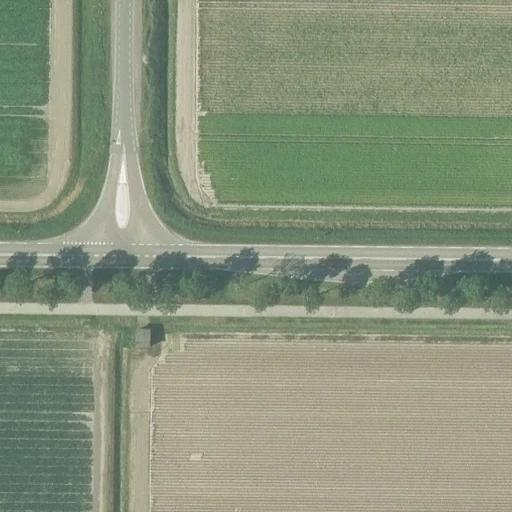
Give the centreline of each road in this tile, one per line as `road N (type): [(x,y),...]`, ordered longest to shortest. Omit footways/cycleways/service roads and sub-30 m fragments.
road 1 (secondary): [(511,261),(142,257)]
road 2 (unclassified): [(123,0),(122,154)]
